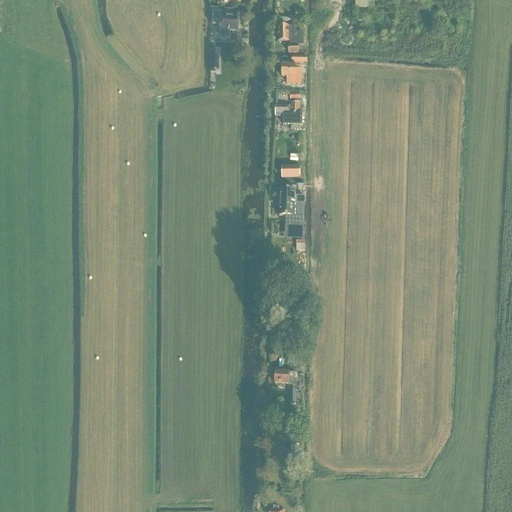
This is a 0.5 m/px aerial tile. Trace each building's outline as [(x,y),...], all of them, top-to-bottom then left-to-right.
[(371,0),(355,0),(355,7),(371,9),(371,0)] [(237,31),(237,18),(220,18),(220,12),(212,12),(212,25),(219,25),(219,31),(220,31),(220,37),(229,37),(229,31),(237,31)] [(297,26),(279,27),(279,42),(289,42),(289,45),(288,45),(288,53),(299,53),(299,46),(303,46),(303,33),(297,33),(297,26)] [(218,49),(210,49),(210,69),(218,69),(218,49)] [(296,66),(283,65),(282,78),(287,78),(287,84),(301,84),(301,72),(296,72),(296,66)] [(298,113),(299,103),(292,103),(292,107),(276,106),(276,116),(284,116),(284,125),(303,125),(303,113),(298,113)] [(301,178),(301,166),(282,167),(282,178),(301,178)] [(281,189),(280,203),(304,204),(305,197),(300,197),(300,198),(295,198),(296,190),(281,189)] [(304,204),(280,203),(280,216),(287,216),(287,221),(286,221),(286,228),(291,229),(290,233),(303,234),(304,210),(304,204)] [(305,251),(305,240),(296,240),(297,251),(305,251)] [(295,380),(296,373),(289,373),(275,372),(275,385),(289,385),(289,380),(295,380)] [(299,458),(299,445),(295,445),(295,440),(292,440),(292,431),(273,431),(273,442),(288,442),(288,450),(287,450),(287,458),(299,458)]
